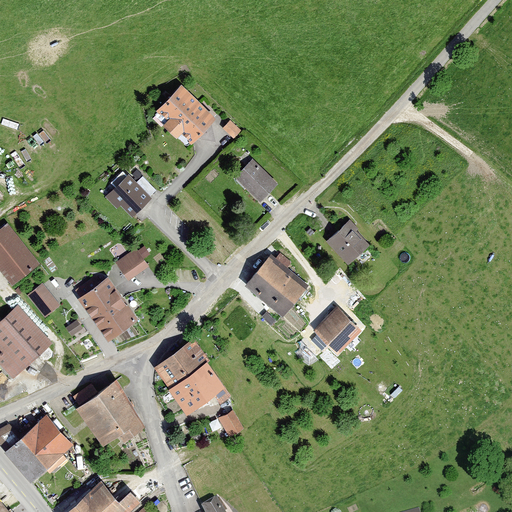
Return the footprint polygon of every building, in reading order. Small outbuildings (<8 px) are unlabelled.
[(219,119),(183,86),(160,111),(171,121),(166,127),(180,140),(186,134),(197,144),(219,119)] [(243,132),(232,121),(225,128),(236,139),(243,132)] [(254,158),(237,177),(263,201),(280,183),(254,158)] [(152,196),(129,173),(106,196),(117,207),(120,204),(132,216),(152,196)] [(351,221),(329,242),(350,265),(372,244),(351,221)] [(10,223),(0,230),(0,267),(14,286),(42,265),(10,223)] [(138,249),(117,263),(130,282),(151,268),(138,249)] [(273,256),(247,286),(285,318),(310,288),(273,256)] [(105,272),(76,291),(111,342),(140,322),(105,272)] [(53,277),(43,286),(51,295),(62,286),(53,277)] [(20,304),(0,322),(0,361),(16,378),(55,343),(20,304)] [(340,307),(316,331),(340,355),(364,331),(340,307)] [(267,312),(262,317),(273,326),(278,321),(267,312)] [(78,321),(68,327),(75,336),(84,330),(78,321)] [(195,340),(155,367),(188,414),(215,395),(221,405),(234,396),(195,340)] [(119,381),(78,408),(106,446),(121,436),(127,441),(148,427),(119,381)] [(236,409),(219,418),(230,437),(246,428),(236,409)] [(49,415),(6,451),(34,482),(76,446),(49,415)] [(103,481),(67,511),(131,511),(142,503),(132,491),(121,501),(103,481)] [(0,511),(10,511),(0,499),(0,511)] [(225,511),(219,500),(203,508),(204,511),(225,511)]
